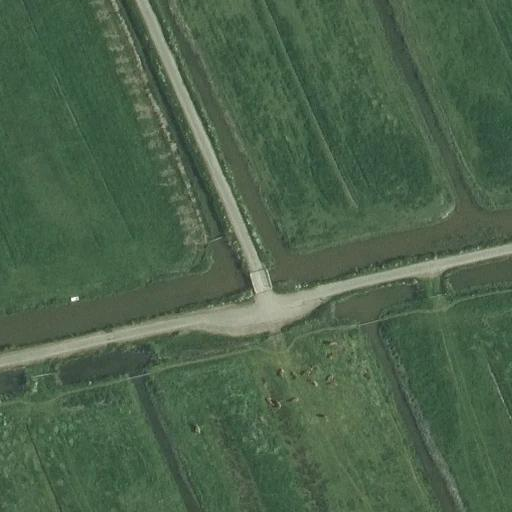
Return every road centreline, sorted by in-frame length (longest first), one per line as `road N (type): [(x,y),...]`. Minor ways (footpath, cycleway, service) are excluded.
road 1 (unclassified): [(137,0),(272,311)]
road 2 (unclassified): [(0,360),(196,316),(272,311)]
road 3 (unclassified): [(272,311),(330,287),(511,248)]
